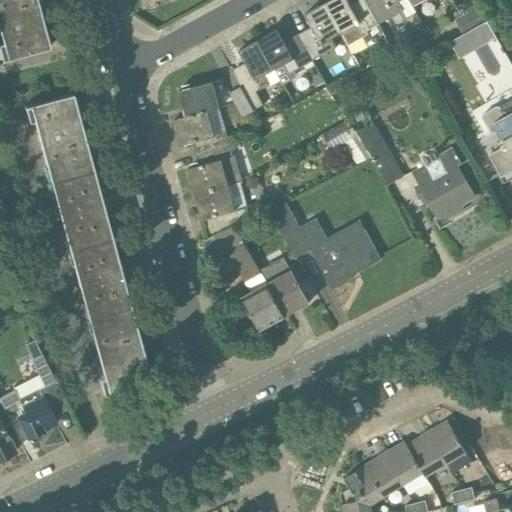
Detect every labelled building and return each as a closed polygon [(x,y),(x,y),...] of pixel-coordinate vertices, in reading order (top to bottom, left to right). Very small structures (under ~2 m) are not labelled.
[(1,59),(1,61),(49,48),(39,11),(35,0),(0,0),(0,36),(6,58),(1,59)] [(141,0),(144,9),(177,0),(141,0)] [(379,24),(365,0),(363,0),(351,7),(347,0),(331,0),(325,4),(341,33),(348,46),(369,34),(367,31),(379,24)] [(398,2),(401,0),(365,0),(379,24),(403,11),(398,2)] [(331,39),(341,33),(325,4),(305,14),(313,28),(299,36),(312,61),(336,48),(331,39)] [(455,19),(463,34),(486,21),(477,4),(463,11),(464,14),(455,19)] [(488,22),(474,29),(480,40),(482,43),(496,36),(494,32),(488,22)] [(312,61),(299,36),(285,43),(277,30),(258,41),(274,70),(284,65),(289,74),(312,61)] [(265,75),(274,70),(258,41),(239,51),(246,65),(232,72),(241,87),(253,112),(263,106),(256,91),(270,84),(265,75)] [(395,58),(392,59),(394,62),(403,58),(404,59),(409,56),(403,45),(391,52),(395,58)] [(395,58),(391,52),(389,53),(385,56),(388,61),(392,59),(395,58)] [(213,82),(179,92),(186,117),(208,111),(220,108),(218,101),(213,82)] [(242,118),(253,112),(241,87),(229,93),(242,118)] [(24,108),(29,106),(49,177),(91,166),(82,130),(72,93),(24,106),(24,108)] [(486,179),(500,172),(505,181),(511,177),(510,173),(511,171),(511,113),(507,117),(504,112),(503,113),(501,109),(500,107),(498,107),(496,107),(485,113),(484,114),(484,115),(484,116),(484,117),(484,119),(492,133),(498,129),(504,139),(492,146),(492,147),(492,148),(492,149),(492,150),(494,152),(490,154),(492,157),(478,165),(486,179)] [(196,154),(230,145),(226,133),(215,136),(208,111),(186,117),(174,120),(181,146),(193,143),(196,154)] [(358,166),(372,158),(356,131),(348,120),(322,135),(331,151),(345,143),(358,166)] [(372,158),(380,171),(388,185),(404,176),(375,125),(356,131),(372,158)] [(195,195),(229,185),(242,182),(235,156),(233,157),(230,145),(196,154),(199,166),(188,169),(195,195)] [(418,184),(415,186),(423,199),(426,197),(438,218),(446,213),(449,218),(463,210),(460,205),(474,197),(457,167),(462,164),(453,147),(438,155),(437,151),(423,159),(426,164),(412,172),(418,184)] [(49,177),(68,250),(111,238),(91,166),(49,177)] [(207,240),(235,225),(234,224),(248,218),(246,207),(236,210),(229,185),(195,195),(202,220),(207,240)] [(285,202),(270,212),(292,251),(296,258),(311,250),(324,274),(323,274),(332,290),(352,280),(348,273),(356,269),(357,270),(380,257),(360,221),(326,238),(316,219),(299,228),(285,202)] [(262,329),(262,328),(286,316),(270,287),(260,270),(243,241),(235,225),(207,240),(203,242),(212,259),(230,249),(254,291),(244,297),(244,296),(242,297),(261,330),(262,329)] [(88,322),(131,310),(111,238),(68,250),(88,322)] [(289,262),(296,258),(292,251),(285,254),(289,262)] [(283,258),(260,270),(270,287),(286,316),(309,303),(283,258)] [(131,310),(88,322),(108,393),(103,394),(103,395),(151,382),(140,345),(131,310)] [(31,360),(44,387),(55,382),(34,340),(26,345),(32,359),(31,360)] [(15,390),(0,397),(0,401),(10,422),(17,419),(28,439),(34,443),(42,438),(43,431),(56,424),(38,389),(18,398),(15,390)] [(0,460),(15,452),(2,428),(10,424),(10,422),(0,401),(0,460)] [(427,432),(446,464),(467,452),(448,421),(430,432),(429,431),(427,432)] [(407,445),(424,473),(423,473),(426,477),(446,464),(427,432),(424,434),(424,435),(407,445)] [(404,485),(423,473),(424,473),(407,445),(405,441),(387,452),(386,452),(384,453),(404,485)] [(384,498),(404,485),(384,453),(382,454),(381,456),(364,466),(384,498)] [(373,511),(372,505),(384,498),(364,466),(344,479),(350,488),(340,494),(344,511),(373,511)] [(462,490),(465,502),(475,499),(474,495),(490,491),(491,493),(498,492),(489,475),(482,479),(483,484),(462,490)] [(455,504),(465,502),(462,490),(452,492),(455,504)] [(511,511),(511,490),(496,495),(497,498),(483,502),(485,511),(511,511)] [(415,503),(417,511),(428,511),(425,500),(415,503)] [(407,511),(417,511),(415,503),(405,506),(407,511)] [(481,511),(480,503),(467,505),(468,511),(481,511)]
